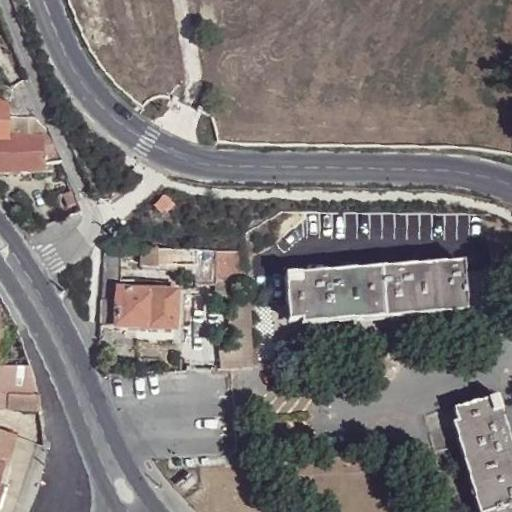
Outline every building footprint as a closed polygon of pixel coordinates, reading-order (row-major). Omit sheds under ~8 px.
[(52,163),(61,163),(47,133),(43,127),(33,119),(6,106),(8,139),(0,139),(0,173),(52,170),(52,163)] [(164,198),(152,209),(161,217),(163,214),(167,218),(175,209),(164,198)] [(138,248),(103,247),(101,271),(119,272),(140,272),(141,268),(138,267),(138,248)] [(155,247),(138,248),(138,267),(141,268),(155,267),(155,247)] [(173,268),(173,247),(155,247),(155,267),(173,268)] [(173,268),(193,267),(194,247),(173,247),(173,268)] [(239,279),(240,248),(212,247),(194,247),(193,267),(192,284),(211,285),(212,280),(239,279)] [(284,278),(287,325),(465,313),(462,268),(459,268),(460,274),(301,284),(300,277),(284,278)] [(119,272),(101,271),(100,302),(116,302),(117,293),(151,294),(152,283),(118,282),(119,272)] [(248,305),(248,289),(239,289),(238,295),(238,306),(248,305)] [(116,302),(115,329),(173,332),(174,295),(151,294),(117,293),(116,302)] [(100,302),(98,328),(115,329),(116,302),(100,302)] [(250,357),(249,309),(238,309),(237,357),(250,357)] [(10,394),(39,395),(34,378),(11,377),(10,394)] [(0,406),(9,407),(10,394),(0,392),(0,406)] [(41,409),(39,395),(10,394),(9,407),(41,409)] [(495,399),(452,412),(479,511),(511,511),(511,478),(493,416),(500,415),(495,399)] [(0,485),(5,468),(5,467),(14,436),(0,432),(0,485)] [(41,481),(44,447),(14,436),(5,467),(5,468),(0,485),(0,511),(28,511),(32,507),(41,481)]
